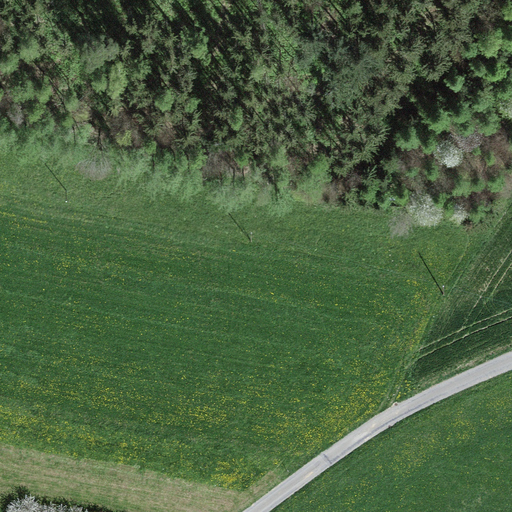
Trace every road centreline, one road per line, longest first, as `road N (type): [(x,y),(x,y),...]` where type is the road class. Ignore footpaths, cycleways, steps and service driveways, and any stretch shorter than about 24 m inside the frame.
road 1 (track): [(258,511),(384,417),(511,356)]
road 2 (track): [(384,417),(460,247)]
